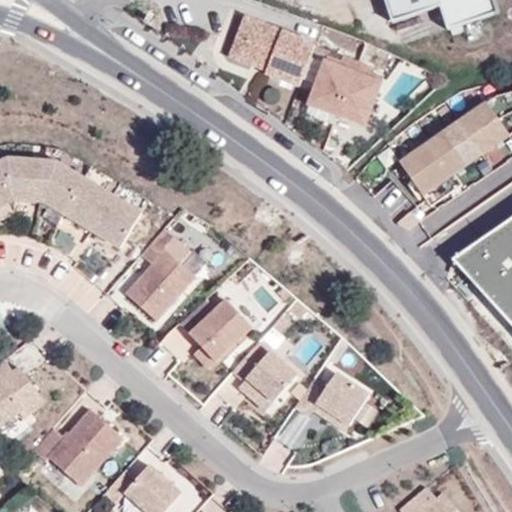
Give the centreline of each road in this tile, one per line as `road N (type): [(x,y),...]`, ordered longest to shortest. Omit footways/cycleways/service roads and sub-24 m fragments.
road 1 (tertiary): [(193,111),(280,173),(401,279),(496,407)]
road 2 (residential): [(329,485),(272,493),(230,466),(26,287),(0,284)]
road 3 (tertiary): [(0,15),(193,111)]
road 4 (residential): [(496,407),(329,485)]
road 5 (tertiary): [(193,111),(52,0)]
